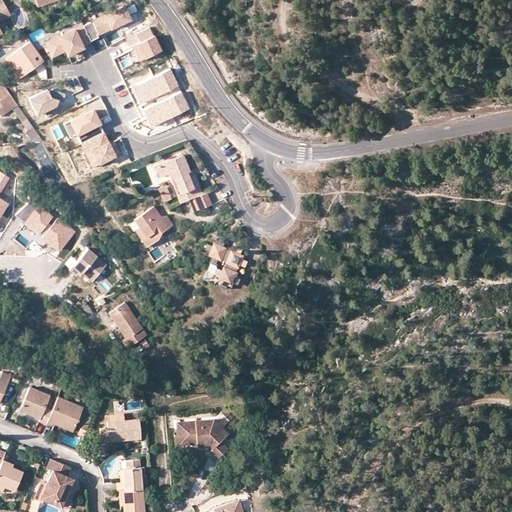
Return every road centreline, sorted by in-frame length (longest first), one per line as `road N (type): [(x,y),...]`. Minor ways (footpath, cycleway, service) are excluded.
road 1 (residential): [(270,144),(266,163),(289,203),(277,221),(261,223),(220,158),(191,130),(148,140),(132,134),(94,65)]
road 2 (tertiary): [(511,118),(312,154),(270,144)]
road 3 (track): [(424,135),(409,118),(302,60),(285,27),(286,0)]
road 4 (track): [(176,511),(164,479),(166,407),(233,401),(244,390)]
road 5 (tertiary): [(270,144),(230,112),(154,0)]
road 6 (residential): [(0,426),(83,463),(93,474),(96,511)]
